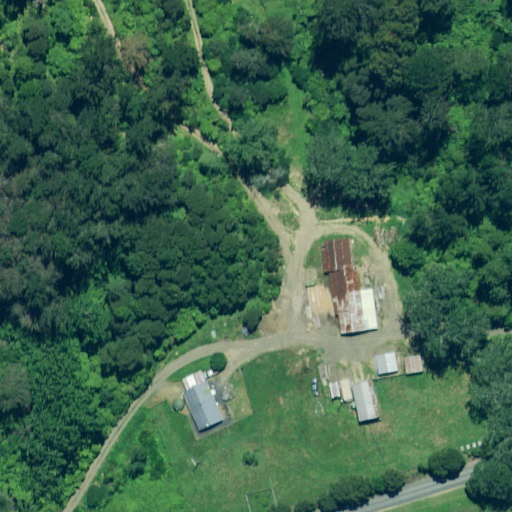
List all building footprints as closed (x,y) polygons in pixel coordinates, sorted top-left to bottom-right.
[(352,237),(322,241),(325,272),(331,271),(336,316),(342,315),(344,331),(377,327),(371,275),(362,276),(361,264),(356,264),(352,237)] [(325,374),(316,355),(269,377),(277,396),(325,374)] [(423,371),(421,356),(405,358),(407,373),(423,371)] [(224,420),(201,371),(181,380),(186,390),(182,392),(200,431),(224,420)] [(379,417),(371,381),(354,385),(362,421),(379,417)]
